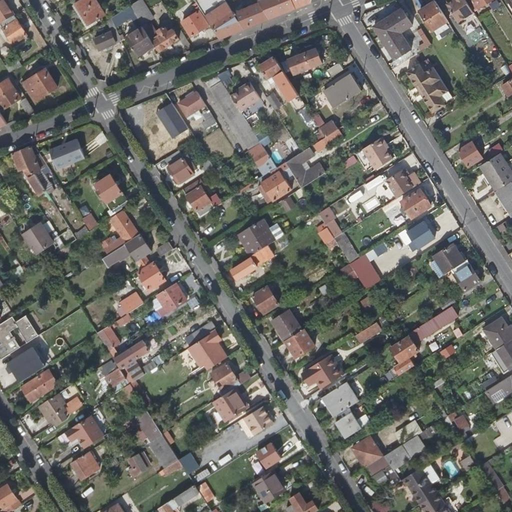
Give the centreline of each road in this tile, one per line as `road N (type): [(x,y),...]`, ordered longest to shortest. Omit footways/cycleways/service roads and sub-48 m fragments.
road 1 (residential): [(99,102),(361,511)]
road 2 (residential): [(511,282),(336,8)]
road 3 (residential): [(99,102),(336,8)]
road 4 (residential): [(34,0),(99,102)]
